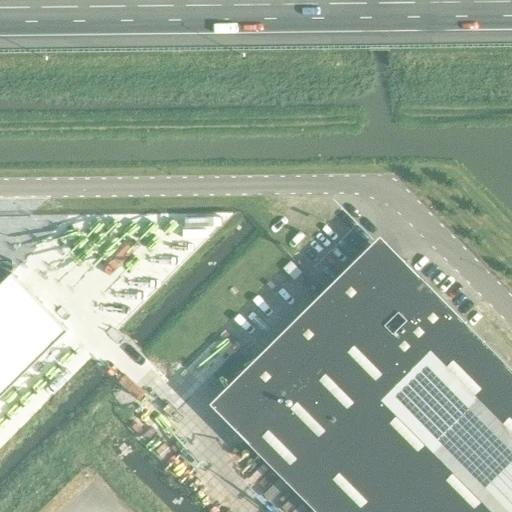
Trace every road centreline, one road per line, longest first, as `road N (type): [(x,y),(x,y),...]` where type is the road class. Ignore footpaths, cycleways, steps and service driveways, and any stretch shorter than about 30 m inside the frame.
road 1 (unclassified): [(511,313),(390,192),(364,184),(0,189)]
road 2 (motorway): [(0,22),(511,16)]
